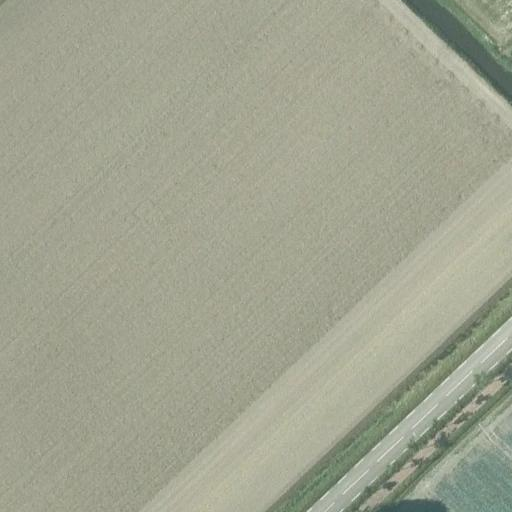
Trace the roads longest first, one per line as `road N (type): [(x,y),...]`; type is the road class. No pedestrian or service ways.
road 1 (tertiary): [(326,511),(511,335)]
road 2 (track): [(387,0),(511,125)]
